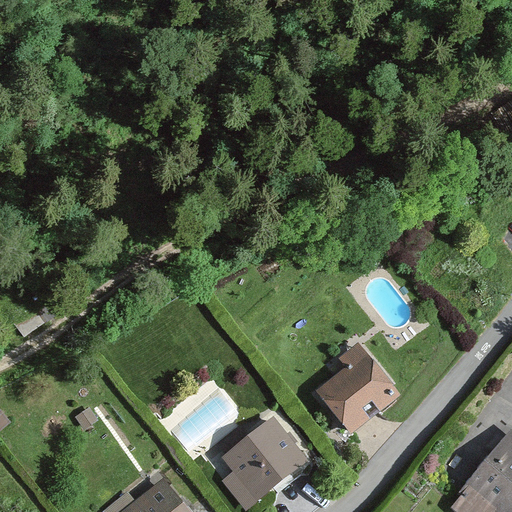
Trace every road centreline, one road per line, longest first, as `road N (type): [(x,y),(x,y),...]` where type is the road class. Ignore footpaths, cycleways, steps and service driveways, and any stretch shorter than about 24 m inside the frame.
road 1 (track): [(0,366),(228,221),(511,86)]
road 2 (residential): [(511,300),(396,441),(324,511)]
